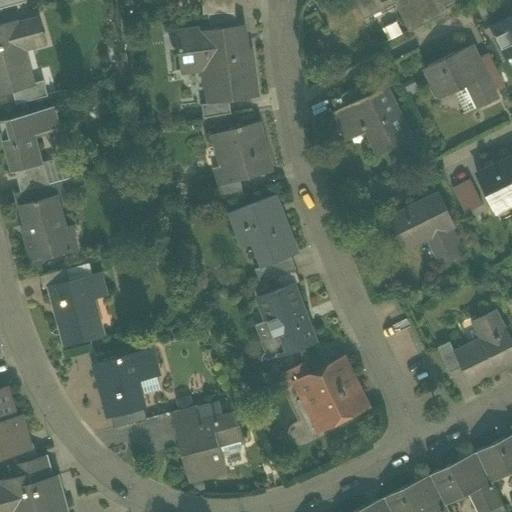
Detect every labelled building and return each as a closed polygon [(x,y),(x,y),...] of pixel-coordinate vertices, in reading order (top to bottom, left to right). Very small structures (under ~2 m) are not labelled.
[(0,0),(0,8),(27,1),(26,0),(0,0)] [(202,0),(203,14),(207,14),(235,13),(234,0),(202,0)] [(452,0),(355,0),(362,13),(387,0),(393,0),(405,22),(417,16),(422,25),(447,12),(443,5),(452,0)] [(236,25),(235,13),(207,14),(209,29),(236,25)] [(511,15),(491,26),(507,57),(511,54),(511,15)] [(0,24),(0,92),(13,89),(28,85),(17,43),(27,40),(29,47),(45,43),(38,18),(17,23),(16,20),(0,24)] [(204,68),(208,103),(229,100),(257,97),(251,48),(242,49),(238,25),(236,25),(209,29),(175,33),(180,71),(204,68)] [(468,85),(479,108),(498,99),(475,53),(457,61),(454,55),(425,69),(440,98),(468,85)] [(13,89),(16,103),(47,95),(43,80),(28,85),(13,89)] [(334,100),(339,110),(367,96),(362,86),(334,100)] [(366,127),(378,152),(412,136),(397,105),(395,106),(385,87),(367,96),(339,110),(335,112),(346,135),(364,126),(364,128),(366,127)] [(231,113),(229,100),(208,103),(201,103),(204,118),(231,113)] [(3,140),(11,172),(15,171),(44,163),(36,133),(61,127),(55,106),(5,119),(10,138),(3,140)] [(10,138),(5,119),(0,120),(0,129),(3,140),(10,138)] [(225,183),(225,184),(240,180),(272,171),(266,150),(264,151),(257,122),(212,134),(225,183)] [(65,157),(44,163),(49,184),(70,178),(65,157)] [(511,158),(505,162),(504,160),(477,174),(492,205),(503,200),(511,195),(511,158)] [(15,171),(20,191),(49,184),(44,163),(15,171)] [(470,179),(452,188),(464,213),(482,204),(470,179)] [(217,185),(220,198),(243,191),(240,180),(225,184),(225,183),(217,185)] [(53,196),(49,184),(20,191),(18,192),(21,204),(53,196)] [(23,238),(30,262),(70,251),(63,228),(66,227),(57,194),(53,196),(21,204),(18,205),(27,237),(23,238)] [(249,229),(264,266),(291,256),(298,253),(275,195),(230,213),(238,233),(249,229)] [(511,195),(503,200),(506,207),(511,204),(511,195)] [(430,236),(443,264),(463,254),(450,228),(455,226),(440,196),(418,207),(416,203),(389,217),(388,217),(392,226),(403,249),(430,236)] [(492,205),(500,222),(511,216),(511,204),(506,207),(503,200),(492,205)] [(363,224),(370,238),(392,226),(388,217),(389,217),(387,212),(363,224)] [(301,282),(296,269),(291,256),(264,266),(256,270),(261,283),(265,295),(293,284),(294,285),(301,282)] [(40,275),(44,289),(49,287),(48,286),(70,280),(67,268),(40,275)] [(56,306),(67,345),(102,336),(95,311),(87,313),(83,298),(105,292),(100,272),(70,280),(48,286),(49,287),(54,307),(56,306)] [(261,340),(268,359),(317,340),(310,321),(308,322),(294,285),(293,284),(265,295),(260,297),(269,321),(278,317),(283,331),(261,340)] [(461,367),(470,385),(497,372),(496,369),(503,366),(503,368),(511,363),(511,340),(506,328),(505,329),(495,309),(475,319),(486,342),(480,345),(478,341),(455,353),(454,353),(461,367)] [(437,347),(450,372),(461,367),(454,353),(455,353),(449,342),(437,347)] [(160,389),(155,372),(157,371),(151,347),(97,362),(102,382),(99,383),(108,416),(110,416),(143,407),(145,407),(142,393),(160,389)] [(313,395),(328,424),(367,405),(344,358),(310,375),(296,382),(296,383),(304,398),(304,399),(313,395)] [(281,374),(287,387),(296,383),(296,382),(310,375),(304,362),(281,374)] [(0,455),(12,452),(29,447),(28,444),(21,416),(14,417),(6,389),(0,390),(0,455)] [(304,398),(298,401),(313,431),(328,424),(313,395),(304,399),(304,398)] [(172,412),(177,431),(185,428),(185,427),(203,422),(198,405),(172,412)] [(110,416),(113,428),(146,419),(143,407),(110,416)] [(179,446),(189,480),(227,470),(219,440),(243,434),(237,413),(203,422),(185,427),(185,428),(189,443),(179,446)] [(511,441),(507,444),(504,438),(476,451),(479,458),(490,481),(511,470),(511,441)] [(12,452),(15,463),(39,457),(35,442),(28,444),(29,447),(12,452)] [(45,455),(39,457),(15,463),(9,465),(12,476),(48,467),(45,455)] [(487,511),(502,505),(490,481),(479,458),(461,467),(457,460),(430,474),(433,481),(445,504),(471,491),(481,511),(487,511)] [(0,508),(7,506),(8,511),(67,511),(63,497),(55,499),(49,479),(51,479),(48,467),(12,476),(2,479),(3,483),(0,483),(0,508)] [(448,511),(445,504),(433,481),(415,490),(412,483),(384,496),(388,504),(391,511),(448,511)]
